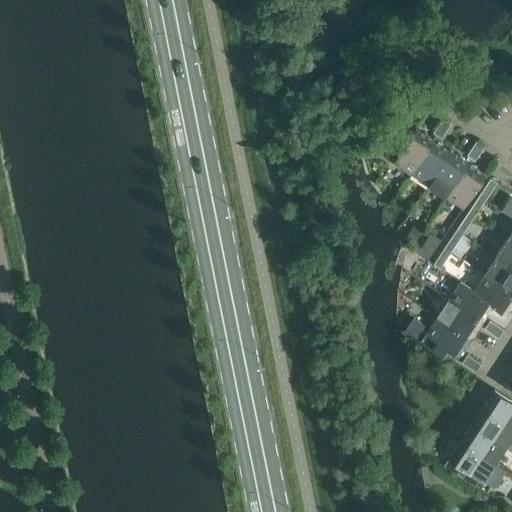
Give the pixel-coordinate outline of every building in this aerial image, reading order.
[(417,101),(411,111),(422,118),(428,108),(417,101)] [(451,124),(442,118),(437,125),(446,131),(451,124)] [(433,133),(441,138),(446,131),(437,125),(433,133)] [(416,128),(393,162),(411,174),(434,140),(416,128)] [(434,140),(411,174),(428,185),(450,151),(434,140)] [(485,146),(476,141),(471,148),(480,153),(485,146)] [(466,155),(475,161),(480,153),(471,148),(466,155)] [(450,151),(428,185),(445,196),(468,163),(450,151)] [(463,208),(485,174),(468,163),(445,196),(463,208)] [(497,181),(490,177),(479,195),(485,199),(497,181)] [(485,199),(479,195),(467,212),(474,216),(485,199)] [(456,229),(462,233),(474,216),(467,212),(456,229)] [(414,225),(402,241),(410,247),(421,230),(414,225)] [(462,233),(456,229),(444,246),(451,250),(462,233)] [(511,241),(507,238),(496,255),(511,266),(511,241)] [(423,243),(417,252),(428,259),(434,250),(423,243)] [(433,263),(440,267),(451,250),(444,246),(433,263)] [(484,272),(511,290),(511,266),(496,255),(484,272)] [(493,304),(506,313),(511,303),(511,290),(484,272),(473,289),(493,303),(493,304)] [(473,289),(460,280),(448,298),(482,320),(493,304),(493,303),(473,289)] [(482,320),(448,298),(437,315),(470,337),(482,320)] [(445,356),(450,349),(459,355),(470,337),(437,315),(429,327),(413,316),(404,329),(445,356)] [(489,319),(484,328),(491,333),(497,324),(489,319)] [(498,337),(504,329),(497,324),(491,333),(498,337)] [(467,353),(461,362),(468,367),(474,358),(467,353)] [(476,371),(481,363),(474,358),(468,367),(476,371)] [(511,400),(494,389),(483,407),(511,426),(511,400)] [(511,426),(483,407),(471,424),(505,446),(511,450),(511,449),(511,426)] [(460,441),(494,463),(505,446),(471,424),(460,441)] [(448,458),(482,480),(494,463),(460,441),(448,458)]
